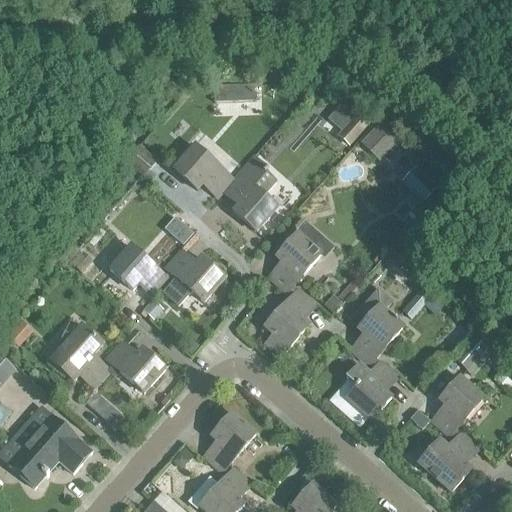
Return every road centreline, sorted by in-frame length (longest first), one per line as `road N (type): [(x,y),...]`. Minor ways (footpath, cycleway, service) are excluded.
road 1 (residential): [(230,373),(253,374),(408,511)]
road 2 (residential): [(173,195),(244,263),(245,309),(223,335),(230,373)]
road 3 (residential): [(100,511),(208,384),(230,373)]
